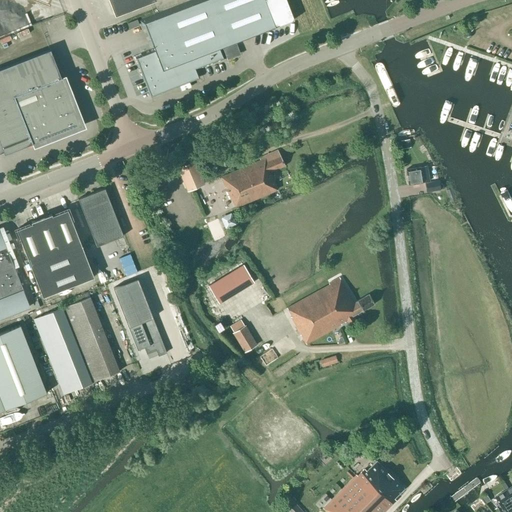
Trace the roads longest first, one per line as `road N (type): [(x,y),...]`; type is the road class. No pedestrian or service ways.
road 1 (unclassified): [(453,475),(420,408),(377,108),(341,47)]
road 2 (unclassified): [(131,148),(341,47)]
road 3 (unclassified): [(0,448),(178,377),(192,362)]
road 4 (unclassified): [(131,148),(74,0)]
road 5 (unclassified): [(0,202),(131,148)]
road 6 (unclassified): [(341,47),(464,0)]
